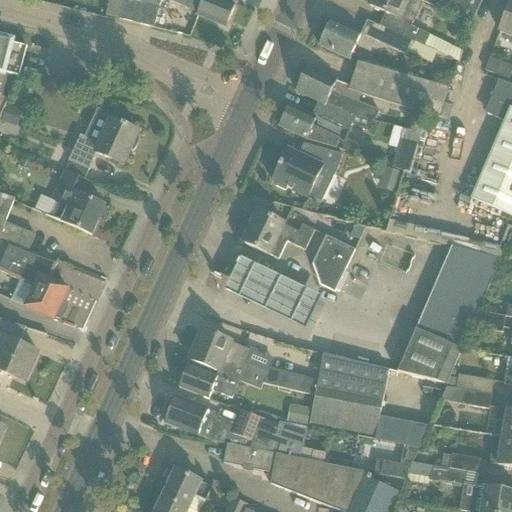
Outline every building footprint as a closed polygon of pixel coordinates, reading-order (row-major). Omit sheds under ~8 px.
[(226,29),(236,7),(218,0),(141,0),(141,2),(130,0),(124,0),(119,21),(154,29),(158,10),(163,0),(165,0),(198,14),(197,17),(226,29)] [(415,0),(373,0),(370,7),(385,14),(379,27),(381,29),(405,40),(410,28),(422,3),(415,0)] [(471,26),(475,18),(483,0),(482,0),(451,0),(445,14),(471,26)] [(511,38),(511,4),(499,34),(511,38)] [(356,47),(366,51),(370,53),(375,42),(331,22),(327,29),(326,29),(321,40),(322,41),(320,47),(350,61),(356,47)] [(424,49),(430,37),(410,28),(405,40),(424,49)] [(405,40),(381,29),(375,42),(408,57),(409,55),(432,65),(437,54),(424,49),(405,40)] [(1,97),(7,75),(19,78),(27,48),(0,40),(0,121),(9,100),(1,97)] [(511,68),(489,60),(485,73),(509,82),(511,73),(511,68)] [(445,106),(449,89),(357,64),(349,90),(349,93),(362,97),(370,100),(391,106),(441,120),(445,106)] [(379,113),(332,92),(336,83),(307,69),(296,92),(319,103),(326,106),(349,116),(354,117),(375,122),(379,113)] [(511,218),(511,87),(499,82),(494,93),(490,96),(492,100),(486,115),(505,123),(471,200),(511,218)] [(351,124),(354,117),(349,116),(326,106),(319,103),(314,114),(348,131),(351,124)] [(448,122),(452,107),(445,106),(441,120),(448,122)] [(8,107),(2,122),(16,128),(22,112),(8,107)] [(313,128),(316,121),(289,107),(279,128),(305,141),(335,149),(339,141),(313,128)] [(140,140),(137,138),(138,135),(127,130),(127,128),(123,126),(122,128),(111,122),(100,147),(80,138),(68,163),(90,173),(97,156),(123,168),(130,152),(133,154),(136,150),(139,144),(140,140)] [(403,130),(392,169),(410,174),(421,135),(403,130)] [(322,171),(334,177),(338,169),(342,156),(303,145),(297,156),(287,151),(272,182),(276,184),(275,187),(285,192),(287,189),(308,200),(309,197),(314,199),(313,203),(320,207),(328,189),(316,183),(322,171)] [(385,172),(382,188),(395,190),(397,175),(385,172)] [(104,207),(84,198),(90,184),(64,173),(51,202),(62,207),(55,221),(91,237),(104,207)] [(14,201),(0,195),(0,240),(29,251),(34,236),(5,225),(14,201)] [(243,246),(265,256),(278,262),(287,244),(305,252),(314,233),(302,227),(299,235),(283,228),(284,227),(257,214),(243,246)] [(423,229),(420,239),(448,245),(450,235),(423,229)] [(326,238),(313,265),(320,287),(334,294),(355,251),(326,238)] [(6,246),(0,260),(0,275),(34,291),(26,309),(52,321),(55,317),(59,319),(63,315),(65,311),(65,305),(61,303),(67,290),(48,282),(57,264),(6,246)] [(471,330),(477,313),(500,260),(499,260),(452,248),(447,260),(474,272),(442,347),(415,335),(398,374),(417,379),(446,386),(449,378),(471,330)] [(237,255),(221,287),(302,325),(317,292),(237,255)] [(505,318),(478,314),(477,313),(471,330),(502,335),(505,318)] [(25,329),(0,321),(0,374),(25,385),(38,355),(18,346),(25,329)] [(261,391),(263,386),(316,398),(310,425),(373,439),(389,372),(323,357),(317,382),(269,370),(268,373),(245,364),(249,352),(202,333),(190,363),(218,374),(217,376),(238,385),(239,383),(261,391)] [(237,387),(212,377),(188,368),(179,390),(208,402),(212,392),(232,400),(237,387)] [(511,372),(506,372),(503,386),(511,387),(511,372)] [(458,377),(455,390),(462,391),(491,396),(493,383),(458,377)] [(489,410),(491,396),(462,391),(460,405),(489,410)] [(276,427),(241,412),(236,425),(214,417),(212,422),(206,420),(208,413),(175,399),(165,425),(198,439),(199,437),(213,441),(213,443),(228,446),(266,453),(297,460),(305,434),(276,427)] [(293,408),(290,424),(306,427),(310,411),(293,408)] [(505,423),(502,438),(511,440),(511,411),(498,410),(496,421),(505,423)] [(511,469),(511,440),(502,438),(500,453),(491,452),(489,465),(511,469)] [(390,511),(404,481),(375,476),(331,467),(297,460),(266,453),(228,446),(224,467),(260,474),(273,476),(271,487),(335,511),(248,511),(245,511),(244,511),(390,511)] [(478,475),(480,460),(451,455),(449,470),(467,473),(478,475)] [(378,461),(375,476),(404,481),(410,467),(400,465),(378,461)] [(413,464),(408,476),(429,479),(429,482),(465,488),(467,473),(449,470),(413,464)] [(189,511),(201,511),(212,489),(175,472),(162,499),(189,511)] [(480,511),(511,511),(511,493),(475,487),(473,501),(482,502),(480,511)] [(189,511),(162,499),(156,511),(189,511)] [(244,511),(245,511),(247,506),(233,500),(227,511),(244,511)]
